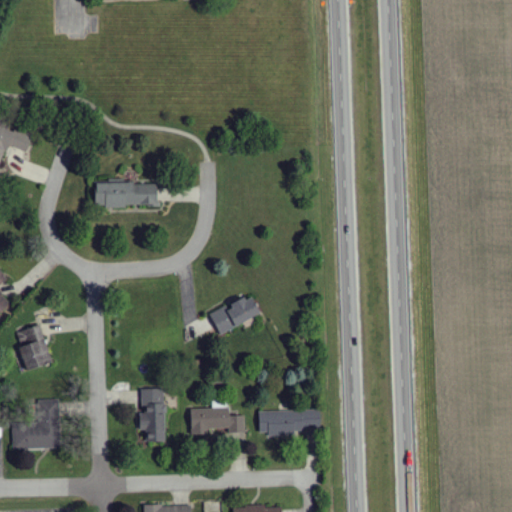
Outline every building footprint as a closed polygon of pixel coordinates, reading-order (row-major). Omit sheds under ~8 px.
[(0,166),(7,146),(27,153),(32,138),(0,126),(0,166)] [(158,184),(125,185),(125,180),(108,180),(108,183),(96,183),(96,208),(158,206),(158,184)] [(0,313),(10,304),(0,292),(0,284),(6,279),(0,272),(0,313)] [(219,333),(261,315),(253,294),(228,305),(210,312),(219,333)] [(15,333),(28,370),(53,362),(39,324),(15,333)] [(143,389),(143,413),(140,413),(140,431),(148,430),(148,442),(165,441),(165,388),(143,389)] [(60,399),(34,400),(34,421),(12,422),(13,450),(61,448),(60,399)] [(190,409),(191,435),(210,434),(210,428),(228,428),(228,432),(245,432),(244,415),(229,415),(229,408),(190,409)] [(303,435),(303,428),(321,428),(320,409),(259,412),(259,433),(267,432),(267,436),(303,435)] [(204,502),(203,511),(217,511),(218,503),(204,502)]
